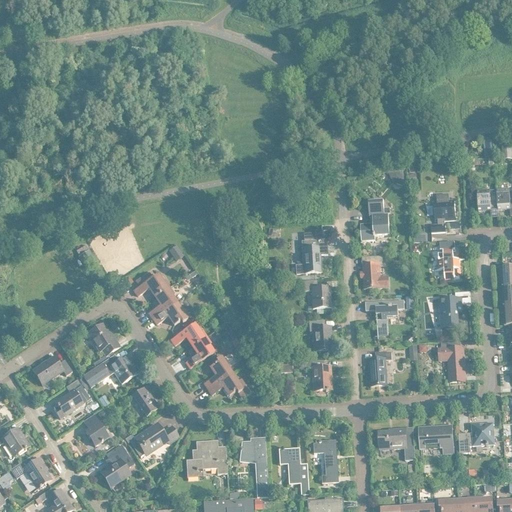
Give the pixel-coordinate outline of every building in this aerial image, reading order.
[(407,165),(391,168),(396,180),(407,183),(407,165)] [(511,187),(500,188),(501,205),(501,208),(511,206),(511,187)] [(501,205),(500,188),(481,189),(482,209),(494,208),(494,206),(501,205)] [(441,223),(434,223),(435,231),(449,230),(449,222),(444,222),(444,219),(459,218),(458,198),(452,198),(452,192),(440,193),(440,199),(437,199),(438,219),(441,219),(441,223)] [(372,206),(373,215),(376,215),(376,221),(364,222),(365,239),(378,238),(378,234),(393,233),(392,211),(388,212),(387,205),(387,198),(372,199),(372,206)] [(320,230),(308,231),(308,239),(319,238),(319,236),(320,236),(320,230)] [(300,270),(300,271),(324,270),(324,257),(323,257),(323,253),(331,252),(330,235),(320,236),(319,236),(319,238),(308,239),(306,239),(307,263),(300,263),(300,264),(301,270),(300,270)] [(458,246),(458,240),(443,241),(443,247),(446,247),(446,251),(441,251),(442,268),(447,268),(448,277),(463,276),(461,256),(457,257),(456,247),(458,246)] [(181,243),(173,248),(180,258),(188,253),(181,243)] [(91,248),(82,254),(88,264),(97,258),(91,248)] [(370,263),(366,263),(368,287),(384,286),(393,285),(392,273),(383,274),(382,263),(386,263),(385,254),(369,255),(370,263)] [(153,286),(159,294),(173,285),(169,278),(168,279),(169,279),(168,280),(162,271),(157,275),(153,270),(140,278),(144,284),(138,288),(142,294),(153,286)] [(315,288),(317,307),(334,306),(333,292),(334,292),(333,284),(321,285),(320,278),(304,279),(304,289),(315,288)] [(153,310),(157,316),(181,300),(175,292),(177,291),(177,292),(178,291),(173,285),(159,294),(164,303),(153,310)] [(443,305),(445,325),(462,324),(461,306),(465,306),(464,297),(436,298),(437,305),(443,305)] [(380,309),(381,334),(392,334),(391,316),(402,315),(401,308),(408,307),(407,299),(369,301),(369,310),(380,309)] [(181,300),(157,316),(160,322),(172,314),(178,323),(185,318),(186,320),(191,317),(190,315),(192,313),(188,307),(187,307),(188,307),(186,308),(181,300)] [(317,330),(318,349),(335,348),(335,340),(336,340),(336,338),(334,338),(334,334),(335,334),(334,325),(328,325),(327,318),(328,318),(328,317),(313,318),(313,331),(317,330)] [(192,318),(186,322),(189,326),(195,323),(192,318)] [(190,335),(196,344),(210,334),(206,328),(205,328),(206,329),(204,330),(198,321),(175,337),(179,343),(190,335)] [(92,331),(103,349),(106,347),(110,353),(123,345),(114,332),(113,333),(106,322),(92,331)] [(283,324),(284,333),(294,333),(294,323),(283,324)] [(210,334),(196,344),(201,352),(190,360),(194,366),(217,350),(212,342),(214,341),(210,334)] [(445,347),(442,347),(443,359),(444,359),(444,357),(451,356),(453,380),(469,379),(469,378),(468,378),(468,374),(469,374),(468,373),(467,361),(468,361),(468,360),(467,360),(466,346),(462,346),(462,339),(444,340),(445,347)] [(110,353),(97,361),(99,365),(114,355),(118,352),(116,349),(110,353)] [(372,357),(374,385),(390,384),(388,358),(395,358),(395,350),(379,351),(379,357),(372,357)] [(208,381),(212,387),(236,371),(230,363),(232,362),(233,362),(228,355),(226,357),(225,355),(222,357),(219,352),(210,358),(214,365),(219,373),(208,381)] [(49,359),(50,360),(46,363),(46,362),(36,368),(46,382),(66,369),(70,373),(76,369),(68,357),(62,361),(58,354),(50,359),(50,358),(49,359)] [(118,370),(125,382),(141,372),(129,354),(118,361),(114,355),(99,365),(86,373),(93,384),(98,381),(99,377),(105,379),(106,376),(115,370),(118,370)] [(317,366),(318,388),(329,388),(329,389),(331,389),(331,387),(335,387),(333,364),(328,365),(327,358),(309,359),(310,366),(317,366)] [(295,362),(284,362),(284,370),(296,370),(295,362)] [(236,371),(212,387),(215,393),(227,385),(233,394),(240,389),(241,391),(244,395),(253,389),(245,376),(243,378),(243,377),(242,378),(241,379),(236,371)] [(87,375),(82,378),(85,383),(90,380),(87,375)] [(81,377),(70,385),(74,391),(60,400),(62,403),(61,404),(62,405),(63,405),(69,413),(94,397),(85,383),(82,378),(81,377)] [(136,393),(150,413),(150,414),(163,405),(149,385),(136,393)] [(107,392),(101,396),(106,404),(112,400),(107,392)] [(106,408),(101,411),(105,417),(110,413),(106,408)] [(112,435),(97,412),(87,419),(93,427),(89,429),(99,444),(105,440),(106,439),(112,435)] [(144,432),(145,433),(139,437),(144,445),(146,444),(149,448),(149,447),(151,450),(171,438),(173,441),(182,435),(175,424),(166,430),(161,422),(151,429),(150,428),(144,432)] [(462,434),(463,452),(473,451),(473,445),(489,444),(492,444),(492,443),(498,443),(496,422),(475,423),(475,433),(462,434)] [(422,426),(424,447),(447,446),(448,451),(447,451),(447,452),(456,451),(455,424),(422,426)] [(21,426),(13,431),(8,425),(0,430),(0,440),(2,443),(8,440),(17,454),(28,447),(28,448),(30,447),(30,446),(33,444),(21,426)] [(408,447),(408,459),(418,458),(417,439),(409,440),(409,427),(398,428),(398,429),(393,430),(392,428),(381,429),(381,436),(382,436),(383,448),(384,448),(384,447),(397,446),(397,447),(408,447)] [(136,432),(129,437),(132,441),(134,440),(139,437),(136,432)] [(260,488),(260,496),(272,495),(269,435),(260,436),(260,439),(245,439),(244,446),(244,448),(243,457),(260,459),(262,488),(260,488)] [(221,472),(231,471),(230,451),(222,451),(221,438),(199,440),(200,448),(195,448),(196,458),(190,458),(191,474),(202,473),(201,467),(220,466),(221,472)] [(325,473),(326,481),(342,480),(339,438),(334,438),(332,438),(319,439),(320,449),(328,449),(329,473),(325,473)] [(105,470),(115,484),(133,473),(128,465),(129,464),(132,465),(138,461),(125,442),(112,451),(114,455),(118,461),(105,470)] [(304,481),(305,493),(312,492),(311,478),(304,478),(303,446),(288,447),(287,446),(285,447),(283,447),(283,457),(291,457),(293,482),(304,481)] [(55,477),(49,468),(51,467),(43,455),(36,460),(33,455),(14,467),(20,476),(30,470),(41,486),(43,485),(43,486),(45,485),(45,484),(55,477)] [(480,467),(472,468),(473,476),(481,475),(480,467)] [(54,486),(42,494),(43,495),(45,499),(50,496),(56,504),(52,507),(55,511),(68,511),(77,507),(64,487),(57,491),(54,486)] [(471,498),(461,499),(462,511),(479,511),(478,495),(471,496),(471,498)] [(486,495),(478,495),(479,511),(488,511),(490,511),(489,511),(496,511),(496,497),(486,497),(486,495)] [(257,511),(256,496),(207,499),(207,511),(257,511)] [(258,498),(258,507),(266,507),(266,498),(263,498),(263,496),(258,496),(258,498)] [(329,498),(311,499),(311,511),(343,511),(343,505),(346,504),(346,497),(329,498)] [(462,511),(461,499),(452,499),(452,497),(444,497),(444,500),(442,500),(442,506),(445,506),(445,511),(462,511)] [(511,511),(511,499),(511,497),(503,497),(503,500),(500,500),(501,506),(503,506),(503,511),(511,511)] [(413,505),(403,506),(403,511),(421,511),(421,502),(413,503),(413,505)] [(428,502),(421,502),(421,511),(438,511),(438,504),(428,504),(428,502)]
